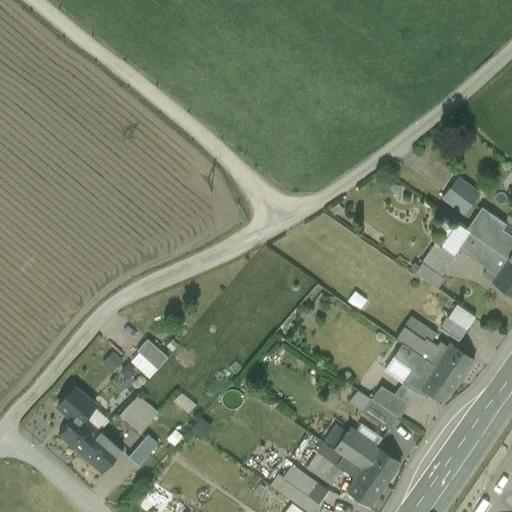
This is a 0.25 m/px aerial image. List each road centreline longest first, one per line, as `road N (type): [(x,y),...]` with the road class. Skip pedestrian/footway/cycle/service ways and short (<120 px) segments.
road 1 (unclassified): [(12,441),(139,305),(351,194),(511,56)]
road 2 (secondary): [(511,399),(438,511)]
